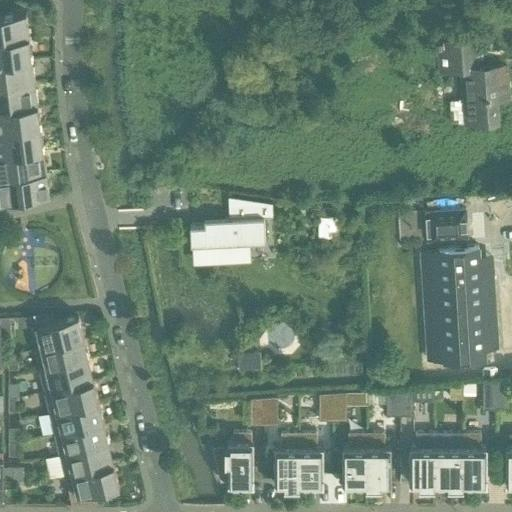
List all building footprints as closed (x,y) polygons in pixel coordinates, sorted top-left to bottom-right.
[(0,38),(29,35),(26,11),(0,14),(0,38)] [(0,61),(32,57),(29,35),(0,38),(0,61)] [(462,69),(465,120),(465,121),(497,119),(496,95),(509,94),(507,64),(477,66),(475,39),(438,41),(440,70),(462,69)] [(0,61),(0,84),(31,80),(35,80),(33,66),(29,67),(28,59),(32,58),(32,57),(0,61)] [(0,84),(0,107),(38,102),(36,89),(32,89),(31,80),(0,84)] [(0,130),(41,125),(38,102),(0,107),(0,130)] [(0,153),(43,148),(41,125),(0,130),(0,153)] [(0,153),(0,176),(46,170),(45,157),(41,157),(40,149),(44,149),(43,148),(0,153)] [(46,170),(0,176),(0,205),(20,201),(19,198),(49,194),(46,170)] [(191,242),(206,242),(207,258),(251,256),(250,240),(266,240),(265,216),(274,216),(274,201),(228,194),(229,216),(204,218),(204,223),(190,224),(191,242)] [(465,207),(426,209),(428,239),(459,237),(460,245),(438,246),(439,265),(432,265),(435,304),(441,304),(445,359),(485,356),(484,346),(496,345),(492,272),(480,273),(478,244),(467,245),(467,237),(465,207)] [(320,213),(320,233),(337,233),(337,214),(320,213)] [(34,347),(34,348),(83,336),(78,314),(54,320),(52,313),(33,314),(35,322),(41,345),(34,347)] [(279,349),(281,349),(283,349),(285,348),(287,348),(289,346),(291,345),(292,343),(293,341),(294,339),(294,336),(294,334),(294,332),(293,330),(292,328),(291,327),(290,325),(288,324),(286,323),(284,322),(282,322),(280,321),(278,322),(276,322),(274,323),(272,324),(270,325),(269,327),(268,329),(267,331),(266,333),(266,335),(266,337),(267,339),(267,341),(268,343),(270,345),(271,346),(273,347),(275,348),(277,349),(279,349)] [(0,323),(0,324),(1,337),(11,336),(10,323),(0,323)] [(34,348),(39,369),(89,357),(87,352),(89,352),(88,346),(86,347),(83,336),(34,348)] [(260,351),(239,353),(239,368),(260,367),(260,351)] [(8,354),(8,368),(18,368),(18,354),(8,354)] [(44,389),(44,390),(94,378),(93,377),(91,378),(87,358),(89,358),(89,357),(39,369),(39,370),(46,368),(51,387),(44,389)] [(44,390),(49,411),(99,399),(94,378),(44,390)] [(510,379),(496,380),(496,407),(510,407),(510,379)] [(496,407),(496,380),(483,381),(483,407),(496,407)] [(8,382),(8,396),(18,396),(18,382),(8,382)] [(400,414),(400,386),(386,387),(386,414),(400,414)] [(414,386),(400,386),(400,414),(414,414),(414,386)] [(346,390),(332,391),(332,418),(346,418),(346,390)] [(332,418),(332,391),(319,392),(319,418),(332,418)] [(264,423),(264,395),(250,396),(250,423),(264,423)] [(278,395),(264,395),(264,423),(278,423),(278,395)] [(18,396),(8,396),(8,410),(18,410),(18,396)] [(49,411),(54,432),(104,420),(99,399),(49,411)] [(104,420),(54,432),(59,453),(109,441),(108,436),(109,436),(108,431),(106,431),(104,420)] [(9,427),(9,441),(19,440),(18,427),(9,427)] [(225,444),(209,444),(220,478),(228,478),(228,482),(230,482),(230,484),(241,484),(241,482),(243,482),(243,483),(253,483),(253,475),(253,439),(251,439),(251,430),(233,430),(233,439),(228,439),(228,444),(225,444)] [(300,485),(299,431),(281,431),(281,445),(275,445),(275,475),(275,483),(284,483),(284,485),(286,485),(286,487),(297,487),(297,485),(300,485)] [(317,431),(299,431),(300,485),(300,482),(301,482),(301,484),(311,484),(311,482),(313,482),(313,483),(323,483),(323,475),(323,445),(317,445),(317,431)] [(353,482),(366,482),(367,431),(349,431),(349,445),(343,445),(343,475),(342,475),(342,483),(353,483),(353,482)] [(367,431),(366,482),(366,485),(382,485),(381,483),(391,483),(391,475),(390,475),(390,444),(384,444),(384,431),(367,431)] [(419,484),(434,484),(434,431),(416,431),(416,444),(410,444),(410,475),(410,483),(419,483),(419,484)] [(447,484),(463,484),(463,431),(434,431),(434,484),(434,482),(436,482),(436,484),(446,484),(446,482),(447,482),(447,484)] [(463,431),(463,484),(463,482),(464,482),(464,484),(475,484),(475,482),(476,482),(476,483),(487,483),(487,475),(486,475),(486,445),(480,445),(480,431),(463,431)] [(19,440),(9,441),(9,454),(19,454),(19,440)] [(59,453),(64,474),(114,462),(114,461),(112,462),(107,442),(109,442),(109,441),(59,453)] [(114,462),(64,474),(71,502),(98,502),(95,490),(119,484),(114,462)] [(13,479),(13,466),(3,466),(3,480),(13,479)] [(23,466),(13,466),(13,479),(23,479),(23,466)]
